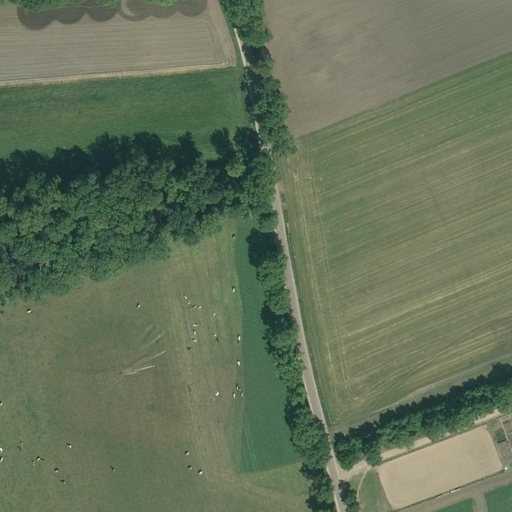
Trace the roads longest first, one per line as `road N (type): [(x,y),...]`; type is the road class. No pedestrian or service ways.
road 1 (tertiary): [(343,511),(294,310),(249,65),(228,0)]
road 2 (track): [(0,268),(271,187)]
road 3 (track): [(372,461),(511,406)]
